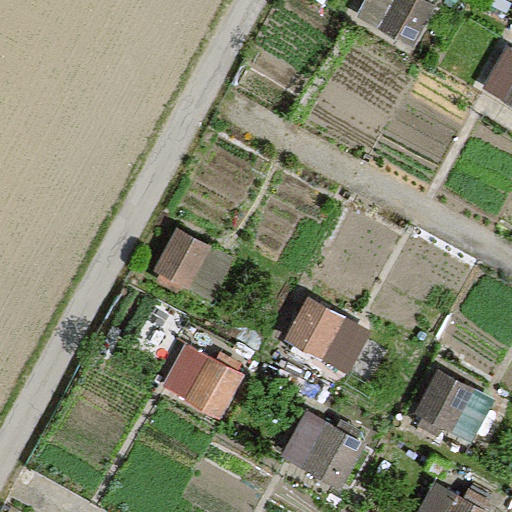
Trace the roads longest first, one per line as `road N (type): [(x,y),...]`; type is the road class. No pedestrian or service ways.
road 1 (track): [(255,0),(0,471)]
road 2 (track): [(511,261),(235,111)]
